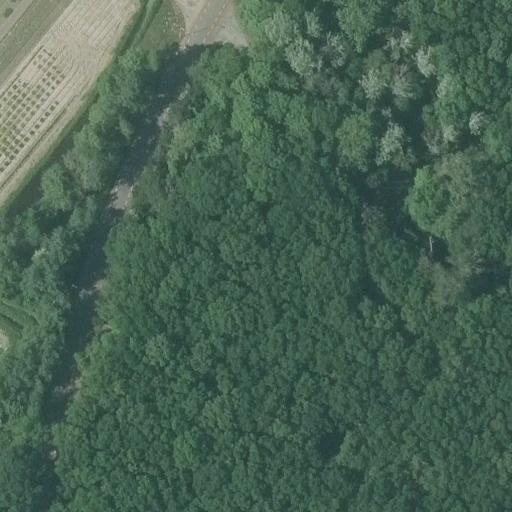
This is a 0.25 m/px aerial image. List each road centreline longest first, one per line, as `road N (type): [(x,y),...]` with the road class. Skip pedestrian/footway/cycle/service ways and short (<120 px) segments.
road 1 (tertiary): [(33,511),(103,243),(149,129),(219,0)]
road 2 (track): [(209,18),(379,189),(401,193),(422,184),(511,109)]
